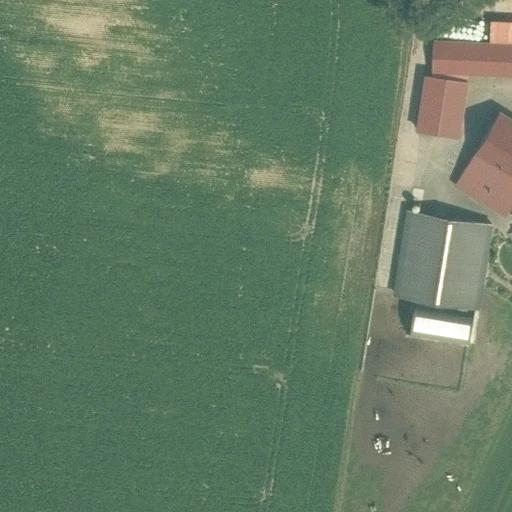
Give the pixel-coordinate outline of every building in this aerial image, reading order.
[(511,43),(435,41),(433,71),(469,72),(511,74),(511,43)] [(469,72),(433,71),(433,74),(429,73),(420,130),(460,136),(469,72)] [(511,118),(501,111),(477,151),(511,172),(511,118)] [(511,172),(477,151),(462,176),(511,206),(511,172)] [(493,223),(411,210),(397,293),(479,307),(493,223)]
